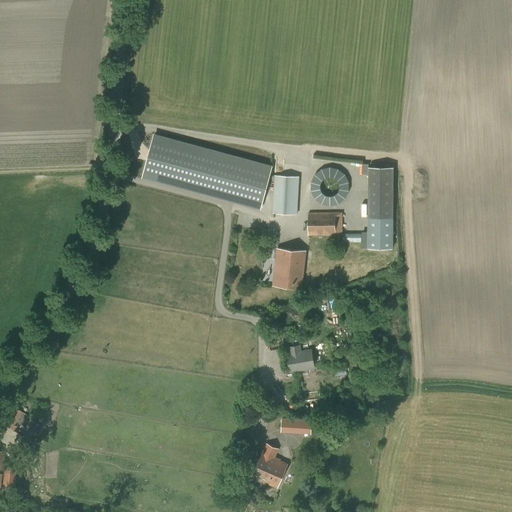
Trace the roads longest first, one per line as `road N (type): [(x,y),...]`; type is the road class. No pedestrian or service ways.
road 1 (unclassified): [(112,174),(225,209),(218,307),(259,323),(261,402)]
road 2 (tertiary): [(0,391),(73,279),(112,174)]
road 3 (tertiary): [(112,174),(128,0)]
